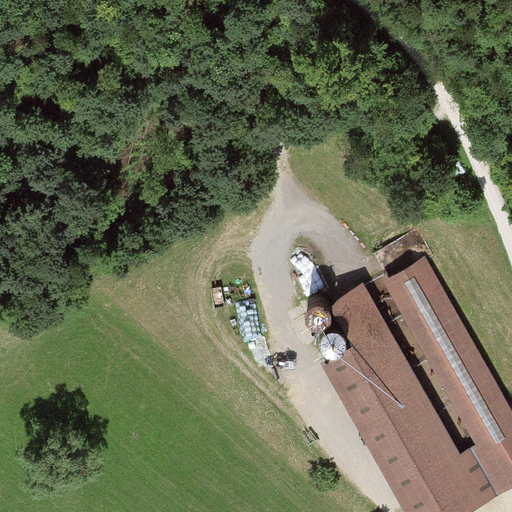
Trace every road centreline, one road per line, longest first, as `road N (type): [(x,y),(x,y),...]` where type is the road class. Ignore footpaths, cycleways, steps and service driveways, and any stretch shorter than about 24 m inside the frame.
road 1 (track): [(444,96),(431,116),(411,124),(315,124),(290,137),(276,159),(273,304),(294,388),(390,511)]
road 2 (track): [(366,0),(426,59),(511,242)]
